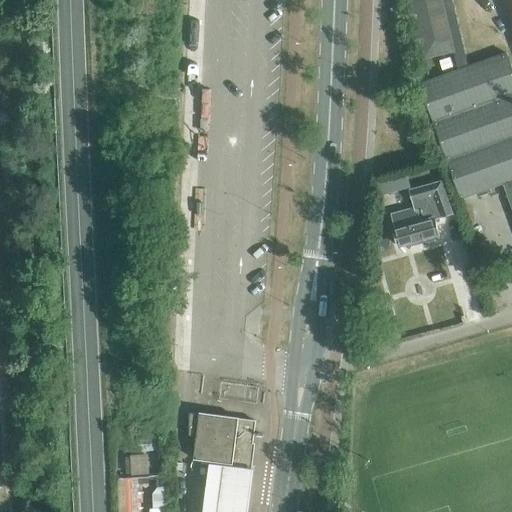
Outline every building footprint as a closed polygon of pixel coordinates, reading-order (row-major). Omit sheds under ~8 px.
[(460,198),(503,182),(511,179),(511,69),(506,52),(468,66),(452,0),(410,0),(423,57),(453,50),(458,69),(419,82),(460,198)] [(378,180),(381,192),(412,184),(409,172),(378,180)] [(511,179),(503,182),(511,207),(511,179)] [(394,228),(399,245),(439,234),(434,217),(451,213),(442,180),(410,189),(415,207),(391,214),(395,228),(394,228)] [(397,337),(385,293),(374,296),(375,300),(377,309),(385,340),(397,337)] [(193,458),(249,465),(250,453),(253,433),(255,421),(238,419),(237,418),(200,413),(197,413),(188,412),(188,435),(196,436),(193,458)] [(128,511),(128,490),(127,490),(127,484),(130,484),(130,485),(135,485),(135,483),(137,483),(137,485),(143,485),(143,482),(148,482),(148,472),(148,463),(135,464),(134,456),(125,456),(126,474),(119,475),(119,491),(118,491),(118,511),(128,511)] [(246,511),(252,467),(210,462),(203,511),(246,511)] [(153,493),(153,507),(163,507),(162,487),(157,488),(153,493)]
